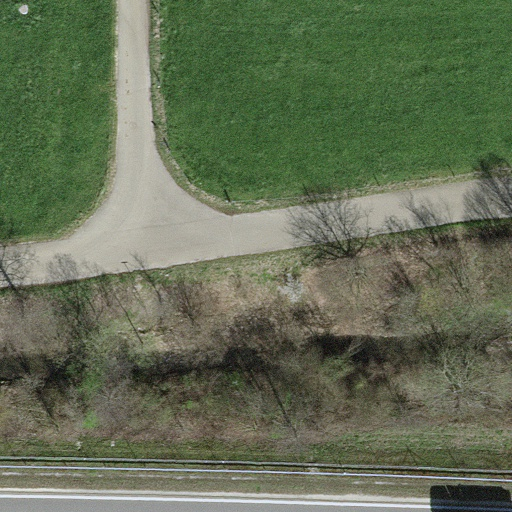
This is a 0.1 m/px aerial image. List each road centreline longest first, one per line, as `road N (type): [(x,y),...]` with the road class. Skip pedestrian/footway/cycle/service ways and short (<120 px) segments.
road 1 (track): [(0,270),(143,243),(511,199)]
road 2 (track): [(143,243),(138,0)]
